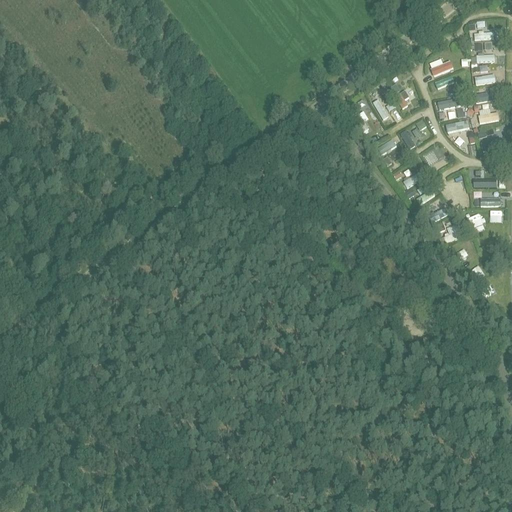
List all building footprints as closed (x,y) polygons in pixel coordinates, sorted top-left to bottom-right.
[(451,64),(431,72),(434,78),(453,70),(451,64)] [(498,68),(497,83),(508,83),(509,69),(498,68)] [(493,78),(475,81),(477,88),(494,85),(493,78)] [(454,85),(451,80),(435,87),(437,92),(454,85)] [(404,93),(394,99),(402,111),(407,108),(404,103),(409,100),(404,93)] [(496,95),(475,99),(477,106),(497,103),(496,95)] [(378,102),(373,105),(383,123),(388,120),(378,102)] [(460,102),(438,105),(440,112),(461,109),(460,102)] [(457,115),(450,117),(452,123),(459,121),(457,115)] [(358,116),(353,119),(363,135),(368,131),(358,116)] [(499,116),(479,119),(480,126),(500,123),(499,116)] [(470,131),(468,124),(446,129),(447,136),(470,131)] [(474,130),(464,133),(465,139),(475,136),(474,130)] [(420,143),(426,140),(422,133),(416,136),(420,143)] [(405,134),(400,137),(409,152),(414,149),(405,134)] [(462,134),(453,137),(455,142),(464,140),(462,134)] [(499,139),(481,145),(483,152),(501,146),(499,139)] [(392,143),(377,152),(380,157),(395,147),(392,143)] [(442,148),(437,151),(442,160),(447,157),(442,148)] [(431,167),(436,164),(431,157),(426,160),(431,167)] [(450,162),(434,171),(438,178),(454,168),(450,162)] [(418,175),(403,185),(406,190),(422,181),(418,175)] [(495,183),(474,183),(474,191),(495,191),(495,183)] [(433,192),(416,202),(419,207),(436,196),(433,192)] [(499,202),(481,202),(481,210),(500,209),(499,202)] [(419,213),(422,218),(428,215),(426,209),(419,213)] [(444,212),(428,219),(431,226),(447,218),(444,212)] [(459,235),(440,242),(443,248),(461,241),(459,235)]
